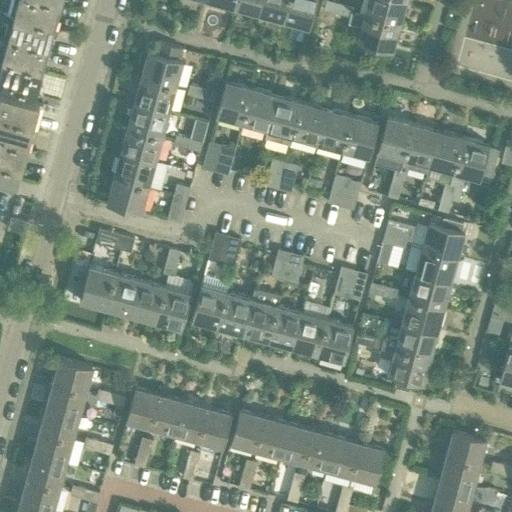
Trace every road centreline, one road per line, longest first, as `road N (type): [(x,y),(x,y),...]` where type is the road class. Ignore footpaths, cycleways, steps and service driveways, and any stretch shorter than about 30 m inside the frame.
road 1 (residential): [(63,205),(194,233),(204,199),(357,233)]
road 2 (residential): [(63,205),(112,0)]
road 3 (residential): [(26,321),(63,205)]
